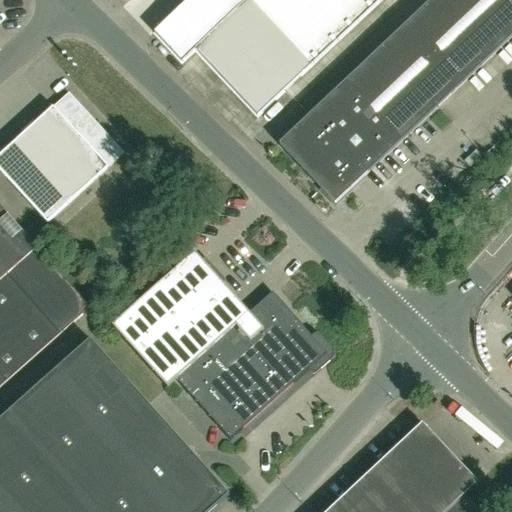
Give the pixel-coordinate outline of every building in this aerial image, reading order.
[(189,0),(154,34),(182,63),(195,51),(257,117),(381,0),(189,0)] [(339,195),(341,197),(342,198),(511,36),(511,0),(431,0),(280,145),(323,189),(333,200),(339,195)] [(68,96),(54,108),(0,156),(0,171),(47,225),(123,158),(68,96)] [(0,388),(90,308),(0,208),(0,388)] [(230,440),(326,354),(272,294),(249,315),(194,255),(112,328),(166,388),(175,380),(230,440)] [(0,511),(210,511),(228,496),(90,341),(0,420),(0,511)] [(465,494),(411,436),(329,511),(481,511),(466,495),(465,494)]
